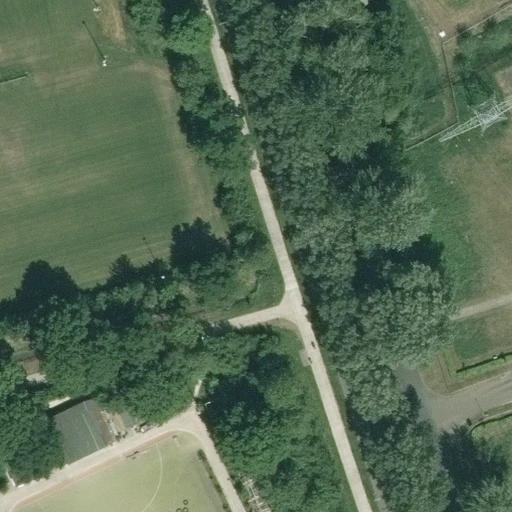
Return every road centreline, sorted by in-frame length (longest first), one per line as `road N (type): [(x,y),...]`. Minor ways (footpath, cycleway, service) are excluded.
road 1 (unclassified): [(282,0),(453,511)]
road 2 (secondary): [(395,511),(230,0)]
